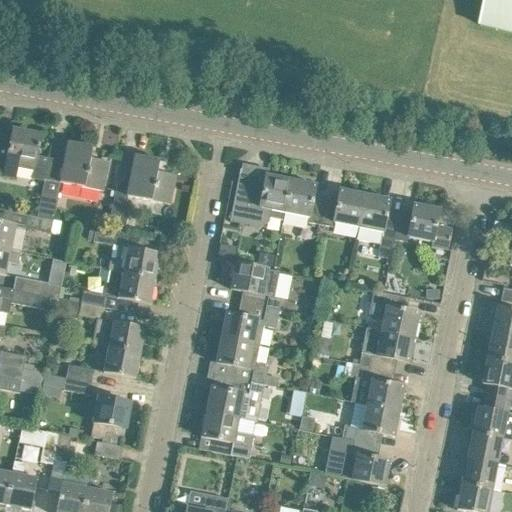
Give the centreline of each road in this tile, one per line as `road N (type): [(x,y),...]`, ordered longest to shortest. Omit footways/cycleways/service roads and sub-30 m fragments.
road 1 (residential): [(146,511),(225,124)]
road 2 (residential): [(418,511),(484,174)]
road 3 (tertiary): [(225,124),(0,83)]
road 4 (tertiary): [(392,157),(225,124)]
road 5 (residential): [(429,0),(392,157)]
